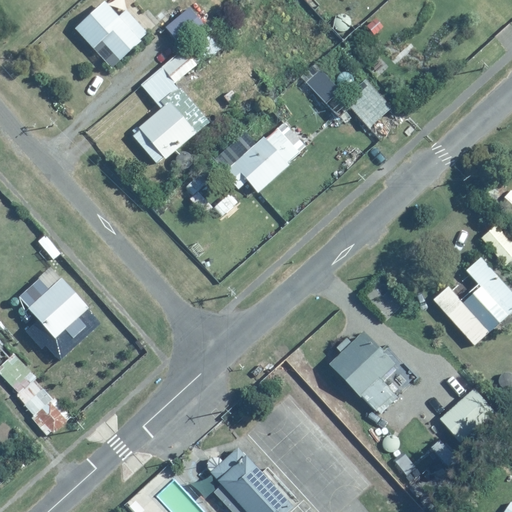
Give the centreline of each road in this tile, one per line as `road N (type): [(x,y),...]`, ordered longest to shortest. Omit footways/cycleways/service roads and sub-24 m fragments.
road 1 (residential): [(511,93),(217,358)]
road 2 (residential): [(0,105),(217,358)]
road 3 (residential): [(217,358),(46,511)]
